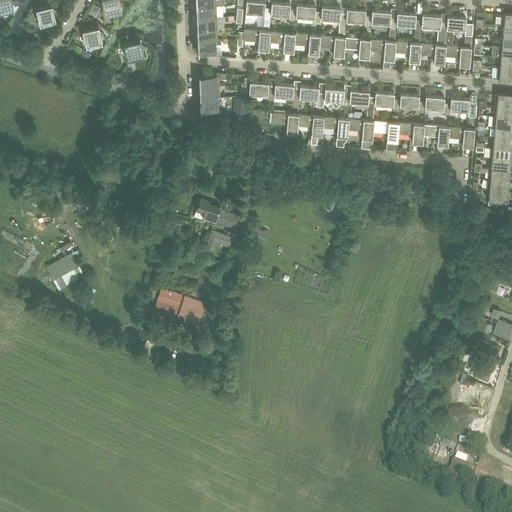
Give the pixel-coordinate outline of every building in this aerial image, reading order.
[(21,0),(0,0),(0,10),(14,8),(13,6),(20,4),(21,0)] [(122,10),(121,5),(123,1),(120,0),(102,0),(105,14),(122,10)] [(259,0),(246,0),(245,12),(264,13),(264,18),(270,19),(271,14),(271,7),(265,6),(265,0),(259,0)] [(295,21),(296,16),(296,9),(290,8),(290,2),(272,1),(271,7),(271,14),(289,15),(289,20),(295,21)] [(52,3),(47,4),(43,2),(41,6),(36,7),(40,23),(56,19),(52,3)] [(320,23),(321,18),(321,11),(315,10),(315,4),(297,3),(296,9),(296,16),(314,17),(314,22),(320,23)] [(223,4),(196,5),(196,17),(217,16),(216,5),(223,5),(223,4)] [(322,5),(321,11),(321,18),(340,19),(339,32),(338,35),(345,36),(346,20),(346,13),(340,12),(341,6),(322,5)] [(371,22),(372,15),(365,14),(366,8),(347,7),(346,13),(346,20),(365,21),(364,26),(371,27),(371,22)] [(396,29),(396,24),(397,17),(390,16),(391,10),(372,9),(372,15),(371,22),(390,23),(389,28),(396,29)] [(396,24),(415,25),(414,30),(421,31),(421,26),(422,19),(415,18),(416,12),(397,11),(397,17),(396,24)] [(511,11),(504,11),(504,14),(502,14),(501,24),(511,25),(511,11)] [(445,42),(446,28),(447,21),(441,20),(441,14),(422,13),(422,19),(421,26),(434,27),(434,29),(438,29),(437,41),(445,42)] [(473,23),(466,22),(466,16),(447,15),(447,21),(446,28),(465,29),(465,34),(472,35),(473,23)] [(196,17),(197,28),(217,27),(217,16),(196,17)] [(500,35),(511,35),(511,25),(501,24),(501,25),(503,25),(502,35),(500,35)] [(103,41),(101,36),(104,32),(100,30),(99,25),(82,28),(86,45),(103,41)] [(217,27),(197,28),(197,40),(218,39),(217,27)] [(269,49),(269,41),(270,30),(244,28),(243,39),(258,40),(258,48),(269,49)] [(294,51),(294,43),(295,32),(270,30),(269,41),(283,42),(283,50),(294,51)] [(319,53),(319,45),(320,34),(295,32),(294,43),(309,44),(308,52),(319,53)] [(344,55),(345,47),(345,36),(338,35),(320,34),(319,45),(334,46),(333,54),(344,55)] [(511,46),(511,35),(500,35),(499,45),(511,46)] [(369,57),(370,49),(371,38),(345,36),(345,47),(359,48),(358,56),(369,57)] [(140,38),(139,38),(124,42),(128,58),(144,55),(143,50),(145,46),(141,44),(140,38)] [(394,59),(395,51),(396,40),(395,40),(389,39),(371,38),(370,49),(384,50),(383,58),(394,59)] [(221,39),(218,39),(197,40),(198,52),(198,51),(208,51),(208,54),(216,55),(216,44),(221,44),(221,39)] [(421,42),(396,40),(395,51),(409,52),(408,60),(419,61),(420,53),(421,42)] [(446,44),(421,42),(420,53),(434,54),(434,62),(444,63),(445,55),(446,44)] [(482,50),(482,44),(474,43),(474,54),(480,54),(480,50),(482,50)] [(446,44),(445,55),(459,56),(459,64),(470,65),(471,46),(446,44)] [(498,56),(501,56),(511,57),(511,46),(499,45),(498,56)] [(497,66),(511,67),(511,57),(501,56),(500,66),(497,66)] [(511,78),(511,67),(497,66),(496,77),(499,77),(499,80),(508,81),(508,78),(511,78)] [(199,86),(220,85),(219,78),(225,78),(225,72),(203,70),(203,74),(199,74),(199,73),(199,86)] [(274,100),(274,95),(274,88),(268,88),(269,82),(250,80),(249,93),(268,94),(267,100),(274,100)] [(299,97),(300,90),(293,90),(294,84),(275,82),(274,88),(274,95),(286,96),(285,102),(292,102),(292,105),(298,105),(299,97)] [(300,84),(300,90),(299,97),(318,98),(317,104),(324,104),(324,99),(325,92),(318,92),(319,86),(300,84)] [(199,86),(200,97),(220,96),(220,85),(199,86)] [(325,86),(325,92),(324,99),(343,100),(343,106),(349,106),(349,101),(350,94),(344,94),(344,88),(325,86)] [(350,88),(350,94),(349,101),(368,102),(366,118),(373,118),(374,103),(375,96),(369,96),(369,90),(350,88)] [(400,105),(400,98),(394,98),(394,92),(375,90),(375,96),(374,103),(393,104),(393,110),(399,110),(400,105)] [(508,92),(507,92),(498,91),(497,94),(495,94),(494,105),(511,106),(511,95),(508,95),(508,92)] [(424,112),(425,107),(425,100),(419,100),(419,94),(401,92),(400,98),(400,105),(418,106),(418,112),(424,112)] [(449,114),(450,109),(450,102),(444,102),(444,96),(426,94),(425,100),(425,107),(443,108),(443,114),(449,114)] [(201,110),(201,109),(205,111),(205,109),(210,109),(211,113),(218,116),(218,97),(220,97),(220,96),(200,97),(200,110),(201,110)] [(450,102),(450,109),(469,110),(468,116),(475,116),(476,104),(469,104),(470,98),(451,96),(450,102)] [(246,98),(236,97),(235,111),(245,112),(246,98)] [(511,106),(494,105),(496,105),(495,115),(493,115),(511,116),(511,106)] [(298,125),(299,113),(273,111),(272,123),(287,124),(286,131),(297,132),(298,125)] [(324,115),(299,113),(298,125),(312,126),(311,133),(322,134),(323,127),(324,115)] [(347,136),(348,129),(349,117),(324,115),(323,127),(337,128),(336,135),(347,136)] [(511,127),(511,116),(493,115),(492,126),(511,127)] [(373,131),(374,119),(349,117),(348,129),(362,130),(362,137),(372,138),(373,131)] [(398,133),(399,121),(374,119),(373,131),(387,132),(387,139),(398,140),(398,133)] [(423,135),(424,123),(399,121),(398,133),(412,134),(412,141),(423,142),(423,135)] [(448,137),(449,125),(424,123),(423,135),(438,136),(437,143),(448,144),(448,137)] [(474,127),(449,125),(448,137),(463,138),(462,145),(473,146),(474,127)] [(511,127),(492,126),(494,126),(494,137),(511,138),(511,127)] [(490,146),(490,147),(511,149),(511,147),(511,138),(494,137),(493,147),(490,146)] [(511,149),(490,147),(489,157),(511,159),(511,149)] [(489,168),(510,170),(511,159),(489,157),(489,158),(492,158),(491,168),(489,167),(489,168)] [(510,170),(489,168),(488,178),(509,180),(510,170)] [(487,189),(508,191),(509,180),(488,178),(487,189)] [(507,202),(508,191),(487,189),(489,189),(488,204),(498,205),(498,201),(507,202)] [(96,190),(75,201),(80,211),(101,200),(96,190)] [(469,195),(468,201),(477,203),(478,196),(469,195)] [(196,209),(194,215),(201,218),(202,215),(215,220),(224,223),(234,226),(237,220),(238,215),(228,212),(219,208),(220,206),(208,201),(209,199),(200,196),(196,209)] [(232,237),(213,230),(206,250),(212,252),(216,241),(229,246),(232,237)] [(46,265),(53,279),(79,264),(72,251),(46,265)] [(511,271),(497,266),(489,288),(497,291),(501,283),(509,286),(511,277),(511,271)] [(171,327),(182,294),(163,287),(151,320),(171,327)] [(205,302),(184,295),(177,320),(184,322),(186,316),(199,321),(205,302)] [(511,328),(511,323),(499,318),(493,332),(508,338),(511,328)] [(160,360),(170,336),(159,331),(153,345),(151,344),(147,354),(160,360)] [(476,356),(470,372),(493,379),(498,363),(476,356)] [(458,403),(488,412),(492,400),(482,397),(486,385),(467,379),(469,373),(464,372),(461,382),(464,383),(458,403)] [(511,410),(501,407),(498,415),(511,420),(511,410)] [(511,432),(511,431),(499,443),(505,449),(511,442),(511,432)] [(430,459),(451,467),(457,450),(450,447),(447,455),(433,450),(430,459)] [(477,467),(468,463),(471,457),(460,452),(454,465),(474,474),(477,467)] [(509,470),(501,466),(493,482),(502,486),(509,470)] [(488,473),(480,469),(473,484),(482,488),(488,473)]
